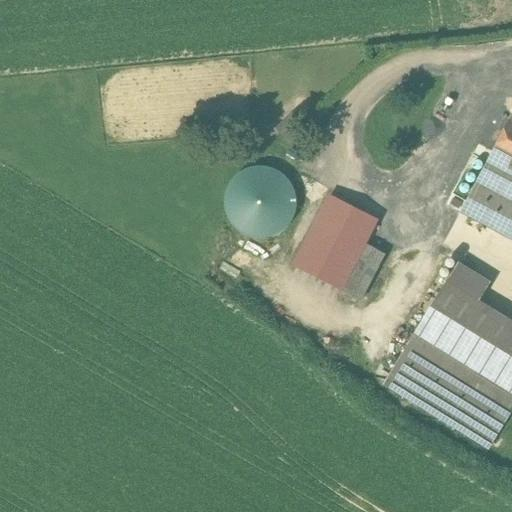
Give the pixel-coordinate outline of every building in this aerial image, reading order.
[(511,117),(492,154),(511,164),(511,117)] [(511,164),(492,154),(461,212),(511,238),(511,164)] [(295,215),(297,201),(295,187),(287,176),(275,168),(261,166),(247,169),(236,177),(228,188),(225,202),(228,216),(236,227),(248,235),(262,238),(276,235),(287,227),(295,215)] [(375,224),(329,200),(296,263),(343,286),(375,224)] [(366,247),(344,290),(362,299),(384,256),(366,247)] [(490,282),(459,263),(448,282),(478,300),(490,282)] [(511,321),(478,300),(448,282),(416,333),(511,391),(511,321)] [(511,410),(511,391),(416,333),(385,383),(489,447),(511,410)]
